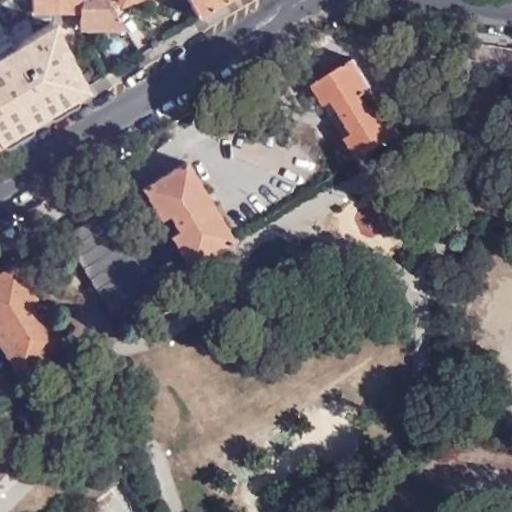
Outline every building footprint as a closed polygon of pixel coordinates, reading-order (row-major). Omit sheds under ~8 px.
[(72,0),(79,8),(80,24),(83,27),(97,27),(98,33),(118,32),(119,26),(122,26),(110,4),(107,0),(72,0)] [(186,0),(196,16),(221,0),(186,0)] [(0,50),(0,138),(84,89),(46,24),(34,31),(0,50)] [(347,144),(356,163),(396,144),(356,61),(311,83),(325,112),(337,107),(353,141),(347,144)] [(142,188),(180,273),(230,251),(192,166),(142,188)] [(13,269),(0,277),(0,358),(15,383),(63,355),(13,269)]
